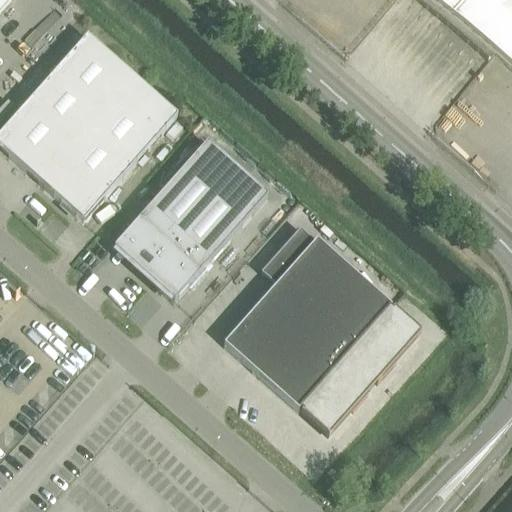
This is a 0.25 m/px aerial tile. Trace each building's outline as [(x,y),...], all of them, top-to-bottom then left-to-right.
[(0,0),(0,18),(15,0),(0,0)] [(511,0),(424,0),(511,74),(511,0)] [(0,138),(0,152),(83,226),(177,120),(87,41),(0,138)] [(207,147),(113,253),(174,306),(267,201),(207,147)] [(391,311),(316,245),(314,247),(299,233),(260,277),(275,291),(223,350),(298,416),(299,415),(327,440),(351,414),(352,415),(368,397),(366,396),(375,386),(377,387),(396,365),(395,364),(418,338),(389,313),(391,311)]
